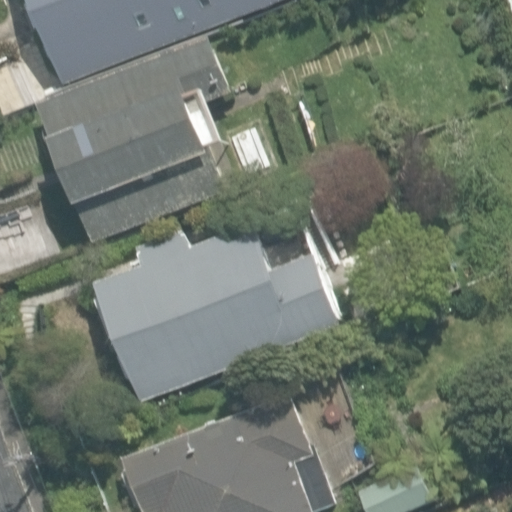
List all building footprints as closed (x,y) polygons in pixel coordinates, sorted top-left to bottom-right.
[(35,0),(67,84),(295,0),(35,0)] [(65,152),(100,244),(234,193),(218,150),(232,145),(217,105),(241,96),(239,90),(273,77),(257,35),(224,48),(221,40),(47,106),(54,123),(54,124),(53,125),(53,126),(52,127),(52,128),(52,129),(51,130),(51,131),(51,133),(51,134),(51,135),(51,136),(51,137),(51,138),(52,139),(52,141),(53,142),(53,143),(54,144),(55,145),(56,146),(57,147),(57,148),(58,149),(59,149),(60,150),(61,151),(62,151),(63,151),(64,152),(65,152)] [(0,66),(0,121),(26,112),(7,64),(0,66)] [(0,209),(0,293),(63,271),(37,196),(0,209)] [(138,381),(146,404),(352,329),(326,256),(261,280),(244,233),(202,248),(197,233),(146,251),(152,268),(103,286),(109,301),(103,304),(116,339),(122,336),(129,355),(126,360),(133,379),(138,381)] [(149,511),(327,511),(344,505),(321,445),(317,446),(298,396),(130,460),(134,473),(130,478),(141,508),(149,511)] [(363,493),(371,511),(423,511),(441,505),(426,467),(363,493)]
